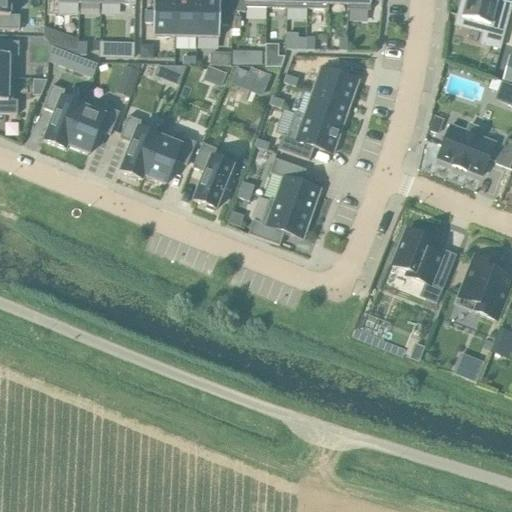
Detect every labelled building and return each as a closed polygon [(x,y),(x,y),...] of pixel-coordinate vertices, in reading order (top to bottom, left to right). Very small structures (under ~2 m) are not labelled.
[(0,0),(0,29),(18,30),(19,17),(9,17),(9,0),(0,0)] [(144,12),(144,24),(154,24),(154,37),(175,38),(175,0),(154,0),(154,12),(144,12)] [(175,0),(175,38),(179,38),(197,38),(197,0),(175,0)] [(197,0),(197,38),(218,39),(218,26),(228,26),(228,13),(218,13),(219,0),(208,0),(197,0)] [(232,0),(232,12),(245,12),(245,8),(266,9),(266,0),(232,0)] [(266,0),(266,9),(286,9),(286,0),(266,0)] [(286,0),(286,9),(307,10),(307,0),(286,0)] [(307,0),(307,10),(327,10),(328,4),(327,0),(307,0)] [(348,0),(348,5),(348,10),(370,11),(370,1),(382,1),(382,0),(348,0)] [(467,0),(462,0),(458,16),(462,17),(461,19),(486,25),(481,44),(501,49),(508,20),(493,16),(497,0),(467,0)] [(232,17),(231,31),(240,31),(240,17),(232,17)] [(306,38),(305,51),(314,52),(314,38),(306,38)] [(339,39),(338,52),(347,52),(347,39),(339,39)] [(0,78),(13,78),(13,56),(18,56),(18,43),(0,43),(0,78)] [(78,43),(77,57),(86,57),(86,43),(78,43)] [(264,44),(262,68),(280,69),(282,46),(264,44)] [(140,45),(139,59),(153,60),(154,45),(140,45)] [(230,52),(230,66),(261,68),(261,53),(230,52)] [(511,56),(509,56),(502,81),(511,84),(511,56)] [(182,57),(182,67),(195,67),(195,58),(182,57)] [(180,83),(180,69),(157,69),(157,83),(180,83)] [(230,91),(265,95),(268,72),(232,69),(230,91)] [(132,95),(138,75),(125,70),(119,90),(132,95)] [(204,83),(219,88),(223,75),(208,70),(204,83)] [(348,106),(357,83),(320,70),(312,93),(348,106)] [(286,76),(283,84),(296,88),(298,80),(286,76)] [(0,78),(0,114),(16,115),(17,102),(12,102),(13,78),(0,78)] [(511,86),(500,82),(493,101),(511,108),(511,86)] [(52,88),(44,109),(56,113),(44,141),(65,150),(67,146),(82,108),(61,100),(64,92),(52,88)] [(312,93),(304,117),(340,130),(348,106),(312,93)] [(271,98),(269,106),(282,110),(282,109),(284,102),(271,98)] [(82,108),(67,146),(88,154),(97,131),(106,109),(107,108),(85,99),(82,108)] [(295,114),(287,138),(283,137),(278,150),(308,160),(313,147),(332,153),(340,130),(304,117),(295,114)] [(129,118),(120,139),(132,144),(121,172),(142,180),(143,177),(160,134),(139,125),(140,123),(129,118)] [(450,128),(437,160),(453,166),(452,167),(466,172),(467,171),(482,177),(489,160),(496,163),(495,165),(508,170),(511,160),(511,143),(505,141),(501,150),(494,147),(495,145),(479,139),(482,131),(469,126),(466,134),(450,128)] [(160,134),(143,177),(165,185),(174,162),(183,139),(183,138),(173,134),(162,129),(160,134)] [(256,140),(254,149),(267,153),(269,144),(256,140)] [(202,146),(193,169),(205,173),(194,201),(215,210),(235,159),(202,146)] [(284,178),(275,201),(311,214),(320,193),(299,185),(305,170),(275,159),(270,173),(284,178)] [(242,182),(239,190),(252,195),(255,187),(242,182)] [(239,190),(236,199),(249,203),(252,195),(239,190)] [(253,222),(249,235),(279,246),(283,233),(303,239),(311,215),(275,202),(270,201),(262,225),(253,222)] [(438,244),(406,231),(393,265),(407,271),(405,276),(430,286),(441,257),(434,254),(438,244)] [(495,265),(475,257),(456,305),(498,321),(511,283),(511,279),(492,272),(495,265)] [(502,357),(511,335),(499,331),(491,353),(502,357)]
